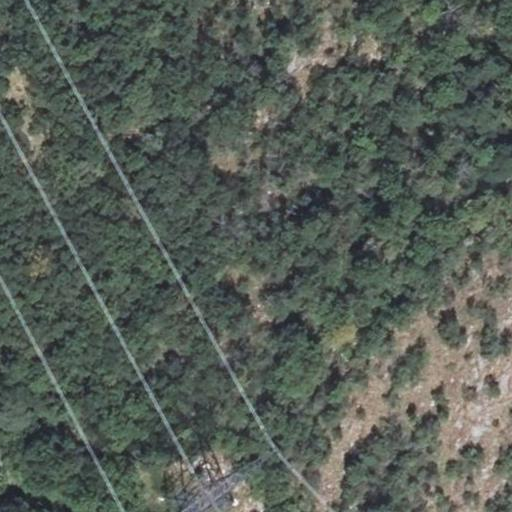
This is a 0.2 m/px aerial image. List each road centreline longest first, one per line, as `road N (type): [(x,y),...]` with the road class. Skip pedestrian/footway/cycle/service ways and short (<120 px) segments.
road 1 (track): [(203,511),(188,484),(38,412),(0,418)]
road 2 (track): [(0,457),(60,501),(0,493)]
